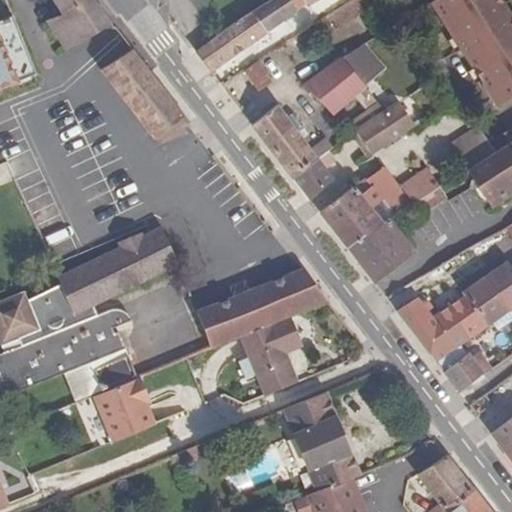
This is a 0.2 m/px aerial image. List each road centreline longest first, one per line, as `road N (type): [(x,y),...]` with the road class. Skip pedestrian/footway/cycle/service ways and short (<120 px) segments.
road 1 (tertiary): [(120,0),(511,509)]
road 2 (unknown): [(362,316),(511,215)]
